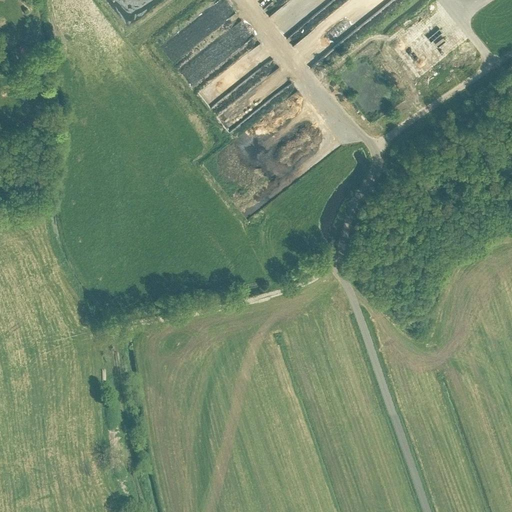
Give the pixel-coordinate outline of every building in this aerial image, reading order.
[(400,32),(419,19),(417,15),(386,36),(394,48),(409,38),(404,31),(401,33),(400,32)] [(497,27),(503,22),(500,17),(493,23),(497,27)] [(169,61),(179,53),(165,37),(156,45),(169,61)] [(459,54),(449,58),(452,64),(462,59),(459,54)] [(212,115),(223,132),(228,129),(216,113),(212,115)]
